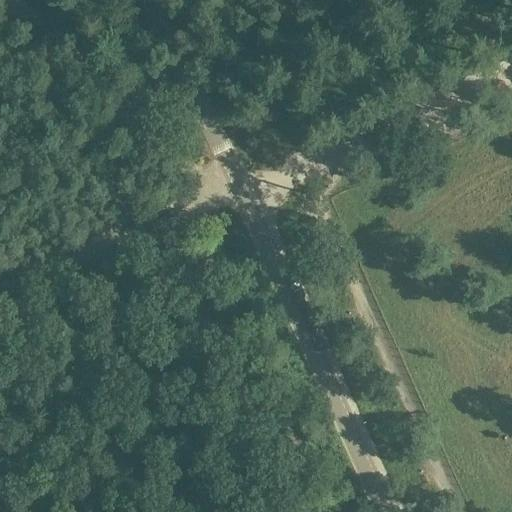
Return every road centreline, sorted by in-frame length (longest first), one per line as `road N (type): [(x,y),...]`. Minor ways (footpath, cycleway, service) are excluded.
road 1 (tertiary): [(385,511),(145,0)]
road 2 (track): [(287,174),(511,74)]
